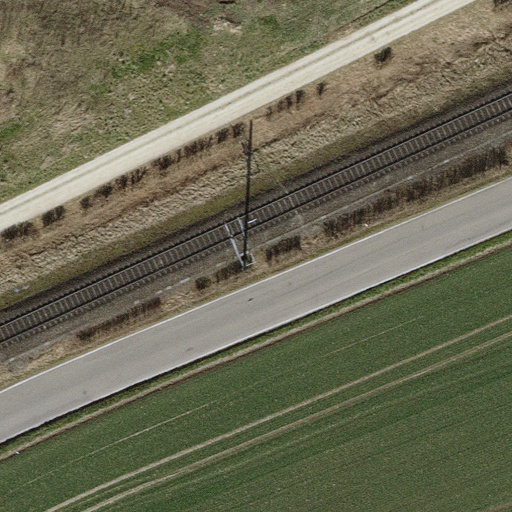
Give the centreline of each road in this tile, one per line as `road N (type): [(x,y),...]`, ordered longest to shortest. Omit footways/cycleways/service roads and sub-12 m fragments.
road 1 (tertiary): [(511,200),(0,418)]
road 2 (track): [(0,208),(429,0)]
